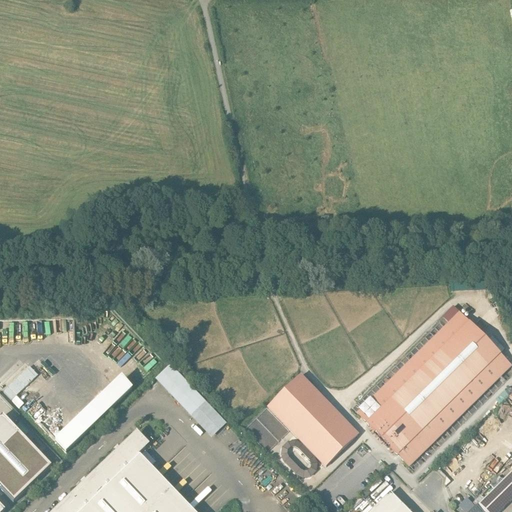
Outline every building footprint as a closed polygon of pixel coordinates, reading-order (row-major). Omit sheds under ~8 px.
[(487,344),(453,309),(444,319),(450,325),(358,415),(409,466),(511,364),(511,362),(507,357),(503,361),(499,356),(504,351),(492,339),(487,344)] [(112,362),(106,369),(115,378),(119,374),(115,370),(118,367),(112,362)] [(38,376),(29,367),(3,392),(19,409),(23,405),(15,398),(38,376)] [(170,371),(158,382),(211,436),(222,425),(170,371)] [(357,437),(299,378),(268,409),(326,468),(357,437)] [(130,389),(120,379),(55,442),(65,452),(64,452),(65,453),(132,390),(130,389)] [(51,467),(2,417),(0,418),(0,489),(13,503),(51,467)] [(136,435),(55,511),(191,511),(138,457),(148,447),(136,435)] [(511,475),(511,474),(475,509),(477,511),(500,511),(511,500),(511,475)] [(407,511),(390,494),(371,511),(407,511)]
